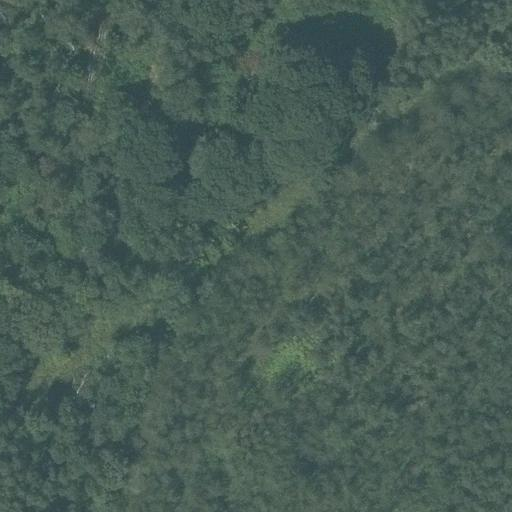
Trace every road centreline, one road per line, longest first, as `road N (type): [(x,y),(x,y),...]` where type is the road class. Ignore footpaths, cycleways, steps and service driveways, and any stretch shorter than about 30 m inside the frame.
road 1 (track): [(210,255),(511,36)]
road 2 (track): [(210,255),(110,511)]
road 3 (track): [(0,395),(210,255)]
